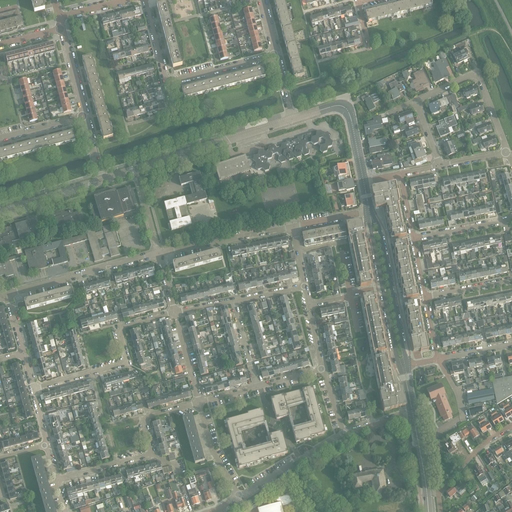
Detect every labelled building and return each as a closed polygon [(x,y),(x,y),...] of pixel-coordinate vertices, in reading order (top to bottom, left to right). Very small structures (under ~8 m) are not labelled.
[(42,0),(31,0),(34,12),(45,10),(43,3),(44,1),(42,0)] [(273,0),(277,14),(287,11),(283,0),(273,0)] [(430,0),(415,0),(414,1),(416,10),(432,6),(430,0)] [(414,1),(397,5),(400,14),(416,10),(414,1)] [(166,3),(156,5),(161,21),(170,19),(166,5),(166,3)] [(397,5),(381,9),(384,18),(400,14),(397,5)] [(139,8),(132,10),(134,17),(141,15),(139,8)] [(243,10),(245,16),(253,14),(251,8),(243,10)] [(345,9),(339,10),(341,17),(344,16),(345,18),(347,17),(346,15),(345,9)] [(384,18),(381,9),(365,13),(368,23),(384,18)] [(19,10),(13,12),(18,29),(23,28),(19,10)] [(132,10),(126,11),(128,19),(134,17),(132,10)] [(126,11),(120,13),(122,20),(123,23),(129,22),(128,19),(126,11)] [(287,11),(277,14),(281,30),(291,27),(287,11)] [(13,12),(7,13),(12,30),(18,29),(13,12)] [(7,13),(2,14),(7,32),(12,30),(7,13)] [(120,13),(114,15),(116,22),(122,20),(120,13)] [(114,15),(108,16),(109,24),(116,22),(114,15)] [(108,16),(101,18),(102,21),(100,21),(101,27),(103,27),(103,25),(109,24),(108,16)] [(210,19),(211,25),(219,23),(217,17),(210,19)] [(170,19),(161,21),(165,37),(174,34),(170,19)] [(291,27),(281,30),(286,46),(295,43),(291,27)] [(174,34),(165,37),(169,52),(178,50),(174,34)] [(354,37),(352,37),(354,46),(360,44),(359,38),(355,39),(354,37)] [(260,43),(252,45),(254,52),(262,50),(262,49),(260,43)] [(295,43),(286,46),(290,62),(299,59),(295,43)] [(135,46),(135,49),(137,55),(143,54),(141,47),(141,44),(135,46)] [(465,50),(459,53),(463,61),(469,59),(468,56),(471,55),(467,47),(464,48),(465,50)] [(178,50),(169,52),(173,68),(182,65),(178,50)] [(120,60),(118,53),(118,51),(109,53),(110,59),(113,58),(114,61),(120,60)] [(227,52),(219,54),(220,60),(228,58),(227,52)] [(463,61),(459,53),(454,56),(453,54),(450,55),(454,63),(456,62),(458,64),(463,61)] [(92,56),(82,59),(87,75),(96,73),(92,56)] [(299,59),(290,62),(294,78),(303,76),(299,59)] [(444,59),(443,60),(433,65),(434,65),(437,71),(432,74),(432,73),(436,82),(449,76),(445,68),(448,67),(444,59)] [(146,67),(141,68),(142,75),(145,74),(146,77),(149,76),(146,67)] [(262,68),(254,70),(257,80),(265,78),(262,68)] [(53,72),(54,78),(62,76),(61,70),(53,72)] [(254,70),(246,72),(249,82),(257,80),(254,70)] [(412,82),(412,83),(411,84),(411,85),(411,86),(411,87),(411,88),(412,89),(413,89),(414,89),(415,89),(416,92),(429,85),(422,71),(413,75),(414,75),(417,81),(412,83),(412,82)] [(246,72),(238,75),(241,84),(249,82),(246,72)] [(96,73),(87,75),(91,91),(100,89),(96,73)] [(126,82),(123,73),(117,74),(118,75),(117,76),(118,76),(120,84),(126,82)] [(238,75),(230,77),(233,86),(241,84),(238,75)] [(230,77),(222,79),(225,88),(233,86),(230,77)] [(19,81),(20,87),(28,85),(27,79),(19,81)] [(222,79),(214,81),(217,90),(225,88),(222,79)] [(214,81),(206,83),(209,92),(217,90),(214,81)] [(392,91),(388,93),(390,97),(391,96),(393,100),(400,96),(399,93),(404,91),(401,84),(398,86),(396,81),(389,85),(392,91)] [(206,83),(198,85),(201,95),(209,92),(206,83)] [(198,85),(190,87),(193,97),(201,95),(198,85)] [(193,97),(190,87),(182,89),(184,99),(193,97)] [(475,87),(463,91),(466,99),(477,94),(475,87)] [(100,89),(91,91),(95,107),(105,105),(100,89)] [(368,95),(361,98),(363,101),(365,100),(367,104),(366,104),(369,111),(375,109),(372,104),(380,101),(376,93),(369,97),(368,95)] [(428,106),(432,115),(439,112),(439,113),(441,112),(440,110),(439,108),(449,104),(450,107),(451,107),(454,105),(451,96),(446,98),(436,102),(437,103),(428,106)] [(156,100),(150,101),(152,112),(159,110),(157,103),(156,100)] [(144,103),(144,106),(146,113),(152,112),(150,101),(144,103)] [(163,101),(157,103),(159,110),(165,109),(163,101)] [(481,104),(470,108),(473,115),(484,111),(481,104)] [(70,105),(62,107),(64,113),(71,111),(70,105)] [(105,105),(95,107),(99,123),(109,121),(105,105)] [(144,106),(138,108),(140,115),(146,113),(144,106)] [(134,107),(132,108),(132,109),(134,117),(140,115),(138,108),(135,109),(134,107)] [(134,117),(132,109),(125,111),(127,118),(134,117)] [(410,111),(397,116),(400,123),(406,121),(407,124),(414,122),(410,111)] [(36,114),(28,116),(30,122),(37,120),(36,114)] [(440,126),(436,127),(440,137),(450,134),(453,132),(451,127),(457,125),(453,116),(444,120),(446,123),(442,124),(442,125),(440,126)] [(364,126),(366,135),(373,134),(372,130),(381,129),(380,125),(382,124),(380,117),(373,118),(374,121),(370,122),(370,124),(367,125),(367,126),(365,127),(364,126)] [(109,121),(99,123),(103,140),(113,137),(109,121)] [(488,123),(477,127),(480,135),(491,131),(488,123)] [(407,125),(400,128),(401,132),(404,131),(407,138),(418,134),(416,126),(408,129),(407,125)] [(73,132),(64,134),(67,144),(75,142),(73,132)] [(254,163),(256,164),(255,168),(258,171),(262,170),(265,172),(269,171),(270,167),(267,164),(268,160),(271,159),(272,155),(276,154),(279,156),(278,160),(281,163),(285,162),(286,158),(289,161),(293,160),(294,156),(297,158),(301,157),(301,153),(304,156),(308,155),(309,150),(306,148),(307,144),(311,143),(314,145),(318,144),(321,147),(320,151),(323,154),(327,152),(328,148),(332,147),(333,143),(330,140),(330,136),(327,133),(323,135),(320,132),(316,133),(315,132),(311,133),(311,135),(309,133),(303,135),(303,137),(301,136),(297,137),(297,139),(293,141),(292,139),(286,141),(285,143),(281,144),(281,146),(277,148),(274,145),(268,147),(268,151),(264,152),(262,151),(258,152),(257,156),(254,157),(253,161),(254,163)] [(64,134),(56,136),(59,146),(67,144),(64,134)] [(56,136),(48,139),(51,148),(59,146),(56,136)] [(481,142),(479,143),(482,150),(485,148),(485,149),(496,144),(494,137),(482,141),(481,142)] [(375,138),(368,139),(370,148),(369,148),(370,154),(382,152),(381,146),(387,145),(386,139),(376,141),(375,138)] [(48,139),(40,141),(43,150),(51,148),(48,139)] [(40,141),(32,143),(35,152),(43,150),(40,141)] [(415,141),(407,144),(409,148),(408,148),(411,154),(414,153),(423,150),(420,143),(417,145),(415,141)] [(450,142),(443,145),(447,156),(457,152),(456,148),(453,149),(450,142)] [(32,143),(24,145),(27,154),(35,152),(32,143)] [(24,145),(16,147),(19,156),(27,154),(24,145)] [(16,147),(8,149),(11,158),(19,156),(16,147)] [(8,149),(0,151),(3,160),(11,158),(8,149)] [(414,161),(411,162),(412,165),(415,164),(423,161),(421,158),(425,157),(423,150),(414,153),(416,160),(414,161)] [(377,161),(371,162),(373,169),(377,169),(377,170),(382,169),(381,166),(392,164),(390,156),(384,157),(384,154),(377,156),(378,158),(377,158),(377,161)] [(254,163),(253,161),(254,157),(252,156),(247,157),(246,155),(214,165),(219,180),(251,170),(250,167),(254,163)] [(334,168),(334,169),(334,170),(335,171),(335,172),(336,172),(337,172),(338,176),(339,181),(344,180),(351,179),(348,163),(344,164),(344,165),(336,167),(335,167),(335,168),(334,168)] [(189,215),(186,206),(207,200),(205,192),(197,194),(193,183),(202,181),(200,173),(179,178),(181,186),(183,186),(186,197),(164,203),(166,211),(169,223),(171,231),(192,225),(190,217),(189,217),(189,216),(190,215),(189,215)] [(339,181),(337,181),(340,194),(347,192),(346,191),(353,190),(353,192),(354,192),(351,179),(344,180),(339,181)] [(383,207),(389,239),(406,236),(399,201),(398,192),(397,192),(395,183),(386,185),(387,186),(378,187),(380,198),(382,208),(383,207)] [(116,190),(94,197),(96,203),(90,204),(94,219),(100,217),(102,223),(123,216),(123,214),(135,210),(130,192),(128,188),(126,188),(116,191),(116,190)] [(346,197),(344,197),(345,197),(347,206),(346,206),(346,207),(352,206),(353,207),(352,207),(357,206),(354,193),(346,195),(346,197)] [(484,204),(485,207),(486,214),(492,213),(492,212),(496,212),(494,202),(490,202),(491,206),(488,207),(487,203),(484,204)] [(56,209),(51,210),(56,228),(64,225),(65,228),(72,226),(73,229),(81,227),(77,212),(73,213),(72,210),(65,212),(64,209),(57,212),(56,209)] [(424,222),(424,218),(417,220),(419,230),(426,228),(424,222)] [(23,220),(15,222),(10,224),(11,227),(3,229),(4,232),(0,233),(0,252),(6,250),(5,247),(13,245),(12,242),(31,236),(32,239),(40,237),(35,219),(30,221),(28,222),(24,223),(23,220)] [(362,221),(361,221),(346,224),(346,226),(344,226),(347,239),(357,284),(360,284),(360,287),(371,285),(370,283),(372,282),(371,277),(370,277),(370,274),(369,268),(370,268),(368,258),(367,258),(366,253),(367,253),(363,229),(362,221)] [(30,273),(37,271),(38,272),(41,271),(41,270),(48,268),(43,252),(58,248),(61,258),(52,261),(53,266),(68,262),(64,247),(89,240),(95,262),(94,262),(94,263),(103,260),(102,256),(110,254),(111,257),(111,258),(120,255),(119,255),(117,248),(121,247),(120,244),(121,244),(120,243),(120,244),(116,231),(112,233),(110,225),(111,225),(103,227),(102,228),(104,231),(95,234),(94,230),(85,233),(86,232),(87,234),(62,241),(24,251),(25,254),(0,260),(0,276),(5,275),(5,277),(6,277),(13,275),(13,273),(10,261),(26,257),(30,273)] [(344,225),(338,226),(341,240),(346,239),(344,225)] [(338,226),(332,227),(335,241),(341,240),(338,226)] [(332,227),(326,228),(329,242),(335,241),(332,227)] [(326,228),(320,229),(323,243),(329,242),(326,228)] [(320,229),(314,231),(317,245),(323,243),(320,229)] [(314,231),(308,232),(311,246),(317,245),(314,231)] [(302,233),(304,243),(304,247),(311,246),(308,232),(302,233)] [(287,237),(280,239),(282,247),(289,246),(290,251),(293,251),(291,241),(288,241),(287,237)] [(494,238),(488,239),(489,246),(492,246),(493,249),(494,249),(495,256),(497,255),(496,249),(494,238)] [(280,239),(273,240),(275,249),(279,248),(279,250),(282,250),(282,247),(280,239)] [(273,240),(266,241),(268,250),(275,249),(273,240)] [(440,241),(441,248),(442,251),(448,249),(446,240),(440,241)] [(266,241),(259,243),(261,252),(265,251),(265,253),(268,253),(268,250),(266,241)] [(407,241),(390,244),(400,292),(402,300),(418,297),(407,241)] [(259,243),(252,244),(254,253),(261,252),(259,243)] [(252,244),(245,245),(247,254),(251,253),(251,256),(254,255),(254,253),(252,244)] [(245,245),(238,247),(240,256),(242,255),(243,258),(247,257),(247,254),(245,245)] [(460,252),(458,245),(452,246),(454,253),(457,253),(457,256),(460,255),(460,252)] [(240,256),(238,247),(231,248),(232,253),(229,253),(230,261),(233,260),(233,257),(240,256)] [(212,253),(214,262),(222,260),(219,251),(212,253)] [(212,253),(204,255),(206,264),(214,262),(212,253)] [(204,255),(196,257),(199,266),(206,264),(204,255)] [(196,257),(188,259),(191,268),(199,266),(196,257)] [(188,259),(181,261),(183,270),(191,268),(188,259)] [(181,261),(173,263),(175,273),(183,270),(181,261)] [(499,263),(500,267),(501,274),(507,273),(506,265),(502,266),(502,263),(499,263)] [(152,265),(146,267),(148,274),(155,273),(152,265)] [(146,267),(140,269),(142,276),(145,275),(146,278),(149,277),(148,274),(146,267)] [(140,269),(133,270),(135,278),(142,276),(140,269)] [(289,269),(290,272),(292,279),(297,278),(296,271),(293,272),(292,269),(289,269)] [(133,270),(127,272),(129,280),(135,278),(133,270)] [(127,272),(120,274),(122,281),(123,284),(129,282),(129,280),(127,272)] [(120,274),(114,276),(115,281),(112,282),(114,289),(117,288),(117,286),(123,284),(122,281),(120,274)] [(109,279),(102,281),(104,288),(110,287),(111,290),(114,289),(112,282),(110,283),(109,279)] [(102,281),(96,283),(98,290),(104,288),(102,281)] [(96,283),(89,284),(91,292),(98,290),(96,283)] [(91,292),(89,284),(83,286),(84,289),(81,290),(85,306),(88,305),(85,294),(91,292)] [(71,288),(63,291),(66,300),(74,298),(71,288)] [(63,291),(56,293),(58,302),(66,300),(63,291)] [(56,293),(48,295),(50,304),(58,302),(56,293)] [(48,295),(40,297),(43,306),(50,304),(48,295)] [(373,297),(373,295),(362,297),(363,300),(360,301),(378,391),(380,391),(380,394),(381,403),(382,403),(384,412),(391,410),(391,409),(406,406),(405,397),(404,398),(403,395),(404,395),(402,386),(394,388),(393,386),(394,386),(389,363),(388,363),(387,356),(385,356),(384,351),(387,350),(382,325),(381,326),(380,321),(381,321),(379,311),(378,311),(377,306),(376,306),(375,303),(376,302),(375,297),(373,297)] [(281,301),(277,302),(277,305),(281,304),(288,302),(286,296),(280,298),(281,301)] [(40,297),(32,299),(35,308),(43,306),(40,297)] [(35,308),(32,299),(25,301),(27,310),(35,308)] [(153,300),(150,301),(152,310),(158,309),(156,302),(154,303),(153,300)] [(247,307),(249,313),(258,310),(259,310),(258,307),(255,308),(254,305),(255,305),(254,302),(249,303),(250,306),(247,307)] [(419,302),(403,305),(408,335),(409,335),(409,337),(409,338),(410,338),(413,352),(416,352),(420,351),(420,352),(421,352),(429,350),(419,302)] [(120,307),(117,308),(119,315),(122,314),(123,318),(129,317),(127,310),(127,307),(121,309),(120,307)] [(258,310),(249,313),(250,319),(257,317),(256,314),(259,313),(258,310)] [(34,321),(27,323),(27,325),(29,331),(36,329),(34,324),(34,321)] [(160,326),(161,329),(170,327),(168,321),(162,322),(163,326),(160,326)] [(69,335),(65,336),(66,340),(77,337),(76,334),(76,332),(75,332),(75,331),(72,332),(72,330),(68,331),(69,335)] [(233,330),(227,331),(228,334),(225,335),(226,338),(228,337),(235,335),(233,330)] [(296,331),(289,333),(286,334),(288,339),(291,339),(291,338),(297,337),(296,331)] [(171,332),(165,334),(162,335),(164,341),(166,340),(173,338),(171,332)] [(199,333),(196,333),(190,335),(191,341),(198,339),(197,336),(200,335),(199,333)] [(265,333),(262,334),(255,336),(257,342),(263,340),(262,337),(265,336),(265,333)] [(141,335),(131,337),(133,343),(139,341),(142,340),(141,335)] [(447,336),(448,339),(449,346),(456,345),(454,338),(451,338),(450,335),(447,336)] [(77,337),(66,340),(68,346),(72,345),(78,343),(77,337)] [(288,339),(290,345),(292,344),(299,342),(297,337),(291,338),(291,339),(288,339)] [(42,340),(32,343),(34,349),(40,347),(40,343),(43,342),(42,340)] [(228,347),(229,349),(238,347),(236,341),(230,343),(231,346),(228,347)] [(69,349),(70,352),(80,349),(78,343),(72,345),(73,348),(69,349)] [(268,345),(258,347),(260,353),(266,351),(266,348),(268,348),(268,345)] [(40,347),(34,349),(35,355),(42,353),(45,352),(43,346),(41,347),(40,347)] [(144,346),(135,349),(136,354),(143,352),(142,349),(144,349),(144,346)] [(80,349),(70,352),(71,357),(72,357),(82,355),(80,349)] [(240,353),(233,354),(230,355),(232,361),(235,360),(241,358),(240,353)] [(82,355),(72,357),(74,363),(83,360),(82,355)] [(203,357),(196,358),(198,364),(204,362),(207,361),(205,356),(203,357)] [(144,358),(138,360),(139,366),(141,365),(142,368),(148,367),(147,364),(146,364),(145,361),(148,360),(147,358),(144,358)] [(300,358),(301,361),(303,368),(309,366),(307,360),(304,360),(303,358),(300,358)] [(490,369),(496,368),(495,365),(494,358),(488,359),(488,361),(485,362),(487,369),(490,368),(490,369)] [(482,359),(475,361),(477,367),(483,366),(483,370),(487,369),(485,362),(485,361),(482,361),(482,359)] [(83,360),(74,363),(75,365),(77,364),(78,368),(81,367),(81,370),(86,369),(83,360)] [(477,367),(475,361),(469,362),(466,363),(469,377),(473,376),(472,368),(477,367)] [(462,362),(452,364),(453,368),(454,373),(454,372),(464,370),(462,362)] [(268,377),(267,371),(266,368),(260,369),(263,379),(268,377)] [(47,370),(40,372),(42,378),(45,377),(46,380),(52,378),(51,375),(48,376),(47,370)] [(133,372),(127,374),(129,380),(135,379),(135,381),(138,380),(137,376),(134,377),(133,372)] [(245,377),(239,378),(241,385),(247,383),(246,380),(249,379),(248,373),(244,374),(245,377)] [(511,376),(492,381),(492,382),(497,405),(511,395),(511,376)] [(106,386),(112,385),(110,378),(104,380),(105,383),(102,383),(104,391),(107,390),(106,386)] [(211,386),(210,383),(201,386),(203,392),(206,391),(206,394),(212,393),(211,386)] [(434,399),(434,400),(441,417),(442,417),(444,421),(452,418),(450,413),(451,413),(444,394),(445,394),(444,393),(442,386),(441,386),(441,384),(427,390),(427,391),(429,394),(428,394),(428,395),(429,395),(428,395),(429,396),(430,398),(431,400),(434,399)] [(180,388),(181,393),(183,399),(191,397),(189,388),(183,389),(183,387),(180,388)] [(276,420),(289,416),(287,407),(308,401),(309,407),(307,408),(310,418),(312,417),(314,424),(292,429),(296,443),(311,439),(311,437),(325,433),(312,387),(271,399),(276,420)] [(493,390),(467,395),(469,404),(495,399),(493,390)] [(163,395),(164,398),(166,404),(171,403),(170,396),(169,394),(163,395)] [(157,397),(158,399),(160,406),(166,404),(164,398),(160,399),(160,396),(157,397)] [(154,407),(152,401),(149,402),(149,399),(145,400),(146,403),(147,403),(148,409),(154,407)] [(96,403),(82,406),(83,410),(88,409),(89,414),(97,412),(96,409),(97,408),(96,406),(97,406),(96,403)] [(475,408),(469,409),(470,416),(473,416),(473,417),(476,416),(476,415),(479,415),(479,413),(484,412),(482,407),(483,406),(483,403),(474,405),(475,408)] [(118,406),(118,409),(120,416),(126,414),(124,408),(121,408),(120,406),(118,406)] [(505,406),(503,407),(504,410),(505,412),(503,413),(507,419),(511,416),(505,406)] [(226,421),(227,425),(239,468),(261,462),(261,461),(288,453),(282,432),(269,436),(272,445),(243,453),(241,447),(244,446),(241,436),(239,437),(237,430),(266,422),(262,409),(247,413),(247,415),(226,421)] [(49,419),(51,425),(59,423),(61,422),(58,412),(48,415),(49,415),(50,419),(49,419)] [(496,412),(493,413),(500,423),(504,421),(500,415),(499,416),(497,414),(496,412)] [(493,413),(491,415),(492,417),(494,416),(495,418),(491,420),(495,426),(500,423),(493,413)] [(182,418),(185,426),(195,423),(195,421),(194,422),(192,415),(182,418)] [(484,419),(481,421),(488,431),(492,428),(488,422),(486,419),(484,420),(484,419)] [(481,421),(479,423),(480,425),(481,427),(479,428),(483,434),(488,431),(481,421)] [(195,423),(185,426),(187,433),(196,431),(195,425),(195,424),(195,423)] [(474,427),(468,430),(470,433),(474,439),(479,436),(475,429),(474,427)] [(196,431),(187,433),(189,441),(199,438),(199,437),(198,437),(196,431)] [(452,442),(446,446),(448,450),(450,454),(457,450),(454,444),(461,440),(457,433),(450,438),(452,442)] [(199,438),(189,441),(191,448),(200,446),(199,440),(200,439),(199,438)] [(200,446),(191,448),(193,456),(203,453),(203,452),(202,452),(200,446)] [(510,458),(507,453),(505,454),(503,452),(504,452),(501,447),(494,451),(497,456),(498,456),(499,458),(502,456),(500,454),(501,454),(502,456),(505,461),(510,458)] [(168,449),(160,452),(162,457),(168,456),(169,459),(175,457),(174,454),(169,455),(168,449)] [(203,453),(193,456),(195,464),(200,462),(202,462),(203,462),(203,461),(204,461),(203,455),(204,454),(203,453)] [(486,457),(485,458),(489,465),(492,464),(494,467),(496,466),(494,461),(495,461),(491,455),(489,457),(488,456),(486,456),(486,457)] [(31,459),(33,467),(44,464),(43,463),(42,463),(41,457),(31,459)] [(72,462),(70,463),(62,465),(63,471),(74,468),(72,462)] [(160,462),(154,464),(156,472),(162,470),(163,475),(166,474),(165,468),(162,469),(160,462)] [(44,464),(33,467),(35,475),(45,472),(43,466),(44,466),(44,464)] [(477,467),(474,469),(474,470),(476,474),(475,474),(477,477),(481,483),(482,486),(489,482),(487,479),(484,474),(480,468),(478,469),(477,467)] [(132,470),(134,478),(134,481),(140,479),(139,476),(137,469),(132,470)] [(126,474),(123,474),(125,480),(126,484),(132,482),(131,479),(134,478),(132,470),(128,471),(128,470),(125,470),(125,471),(125,470),(126,474)] [(365,474),(358,475),(353,476),(355,488),(361,487),(360,482),(373,479),(374,483),(373,484),(374,489),(376,488),(377,494),(386,493),(382,471),(377,472),(377,471),(365,473),(365,474)] [(45,472),(35,475),(37,482),(48,480),(47,478),(45,472)] [(123,474),(115,477),(117,484),(123,483),(122,481),(125,480),(123,474)] [(191,490),(188,491),(193,506),(200,503),(198,497),(194,487),(195,486),(194,485),(193,484),(196,483),(194,476),(189,478),(191,484),(189,485),(191,490)] [(48,480),(37,482),(40,490),(49,487),(47,481),(48,481),(48,480)] [(458,494),(464,489),(460,484),(455,489),(453,487),(446,493),(451,498),(457,492),(458,494)] [(49,487),(40,490),(42,498),(52,495),(52,493),(51,493),(49,487)] [(77,495),(75,487),(67,490),(69,500),(78,498),(77,495)] [(503,490),(499,494),(501,499),(506,496),(511,493),(509,487),(503,490)] [(208,490),(203,492),(206,501),(212,500),(208,490)] [(282,511),(282,509),(295,505),(296,505),(289,493),(274,498),(276,505),(258,510),(258,511),(282,511)] [(52,495),(42,498),(44,505),(53,503),(52,496),(52,495)] [(184,498),(179,500),(182,509),(187,508),(184,498)] [(168,504),(162,506),(164,511),(167,511),(173,511),(171,502),(168,503),(168,504)] [(53,503),(44,505),(45,511),(48,511),(56,510),(56,508),(55,509),(53,503)] [(461,510),(458,511),(464,511),(468,510),(471,507),(468,503),(465,506),(463,508),(464,510),(462,511),(461,510)]
